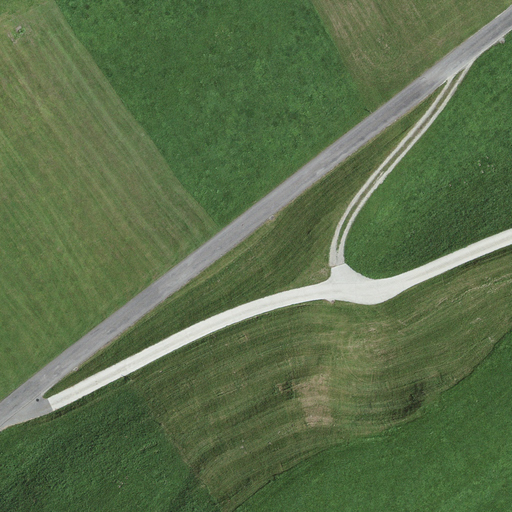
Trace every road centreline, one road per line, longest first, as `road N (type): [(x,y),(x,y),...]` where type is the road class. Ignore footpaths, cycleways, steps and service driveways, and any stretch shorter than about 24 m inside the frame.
road 1 (unclassified): [(0,417),(105,320),(511,14)]
road 2 (track): [(467,48),(427,115),(371,171),(337,224),(332,257),(352,288)]
